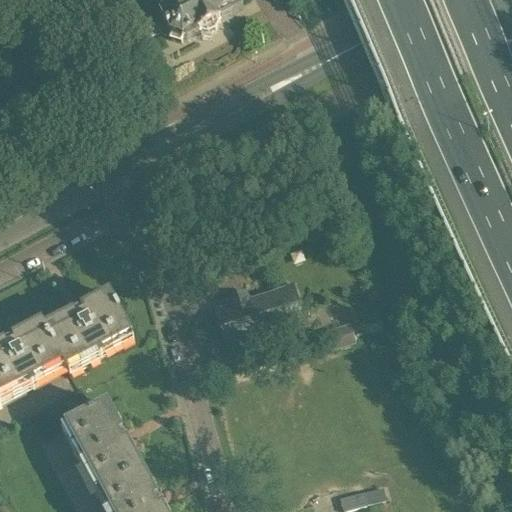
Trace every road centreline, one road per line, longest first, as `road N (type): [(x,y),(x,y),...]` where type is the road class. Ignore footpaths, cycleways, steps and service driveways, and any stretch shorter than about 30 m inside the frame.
road 1 (residential): [(143,197),(511,1)]
road 2 (secondary): [(133,155),(433,0)]
road 3 (residential): [(227,511),(143,197)]
road 4 (motorway): [(394,0),(511,260)]
road 5 (residential): [(0,273),(143,197)]
road 6 (secondary): [(0,225),(133,155)]
